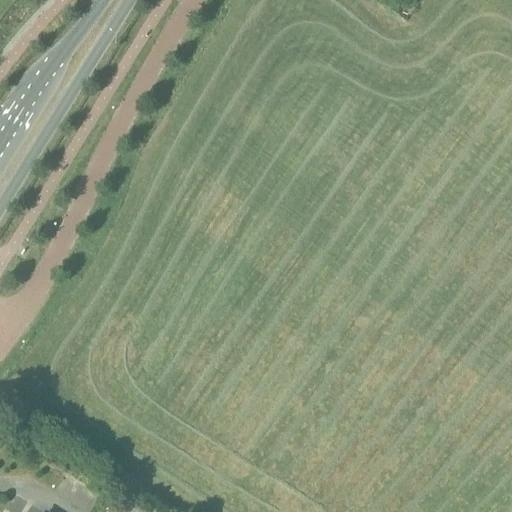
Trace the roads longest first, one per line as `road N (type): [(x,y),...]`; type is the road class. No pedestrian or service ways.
road 1 (unclassified): [(14,320),(192,0)]
road 2 (primary): [(0,206),(129,0)]
road 3 (primary): [(102,0),(0,145)]
